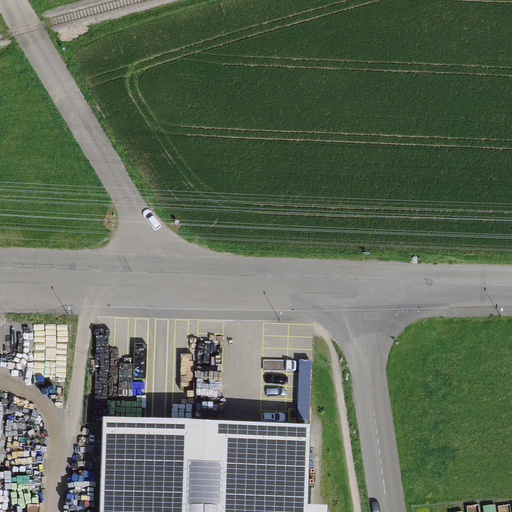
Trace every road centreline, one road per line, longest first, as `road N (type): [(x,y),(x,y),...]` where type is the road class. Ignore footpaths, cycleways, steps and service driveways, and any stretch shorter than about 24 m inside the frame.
road 1 (unclassified): [(0,271),(360,287)]
road 2 (track): [(157,278),(145,233),(11,0)]
road 3 (unclassified): [(360,287),(386,511)]
road 4 (unclassified): [(360,287),(511,290)]
